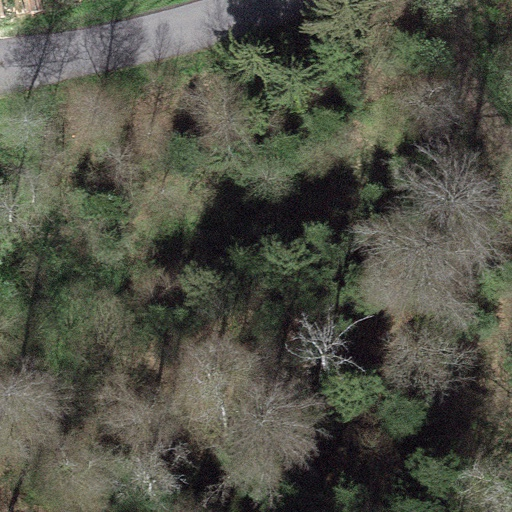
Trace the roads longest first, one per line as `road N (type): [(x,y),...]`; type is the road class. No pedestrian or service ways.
road 1 (unclassified): [(0,65),(153,38),(272,0)]
road 2 (track): [(511,143),(495,133),(456,53),(442,0)]
